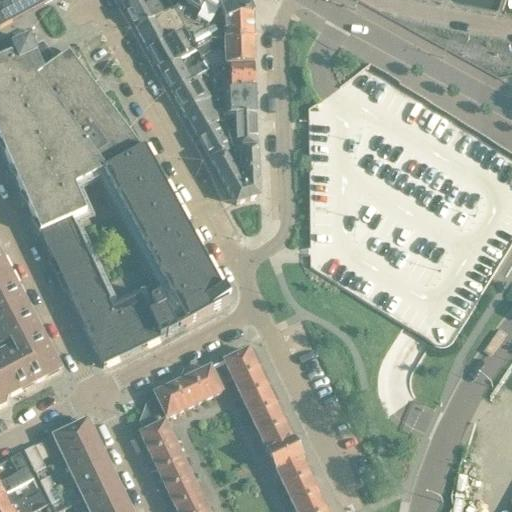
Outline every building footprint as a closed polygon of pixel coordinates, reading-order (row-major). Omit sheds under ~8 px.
[(12,0),(0,0),(0,29),(22,17),(12,0)] [(12,0),(22,17),(53,0),(12,0)] [(119,0),(125,10),(141,0),(119,0)] [(141,0),(125,10),(136,30),(158,18),(156,15),(164,10),(165,13),(173,9),(171,5),(165,8),(166,8),(160,12),(154,1),(155,0),(141,0)] [(167,0),(171,5),(173,9),(174,11),(180,0),(167,0)] [(180,0),(174,11),(185,30),(186,31),(199,18),(210,0),(180,0)] [(245,0),(210,0),(199,18),(186,31),(197,51),(212,42),(253,40),(252,18),(253,17),(246,0),(245,0)] [(174,11),(173,9),(165,13),(164,10),(156,15),(158,18),(136,30),(148,51),(170,39),(168,35),(175,31),(177,35),(185,30),(174,11)] [(186,31),(185,30),(177,35),(175,31),(168,35),(170,39),(148,51),(172,92),(193,81),(192,80),(191,80),(181,61),(196,51),(197,51),(186,31)] [(10,57),(0,61),(0,144),(40,235),(42,239),(72,224),(71,221),(85,214),(73,187),(102,172),(102,174),(143,152),(142,151),(68,52),(54,63),(42,47),(34,50),(29,40),(11,48),(14,57),(11,59),(10,57)] [(212,42),(197,51),(196,51),(201,60),(210,55),(225,54),(226,66),(230,66),(254,65),(253,40),(212,42)] [(255,90),(254,65),(230,66),(231,91),(255,90)] [(329,95),(308,111),(308,125),(309,253),(309,258),(309,269),(320,275),(406,329),(419,337),(434,346),(454,341),(511,248),(511,152),(370,65),(329,95)] [(193,81),(172,92),(184,114),(205,102),(204,98),(207,96),(196,78),(192,80),(193,81)] [(216,91),(225,91),(225,82),(213,82),(216,91)] [(225,91),(216,91),(223,115),(234,115),(256,114),(255,90),(231,91),(225,91)] [(205,102),(184,114),(196,135),(214,124),(221,120),(207,96),(204,98),(205,102)] [(257,148),(256,114),(234,115),(235,150),(238,150),(257,148)] [(214,124),(196,135),(212,163),(224,156),(230,152),(214,124)] [(258,171),(257,148),(238,150),(239,173),(258,171)] [(143,152),(102,174),(186,326),(228,303),(157,174),(143,152)] [(238,180),(224,156),(212,163),(236,205),(247,202),(243,182),(240,180),(238,180)] [(258,171),(239,173),(240,180),(243,182),(247,202),(259,199),(258,171)] [(72,224),(42,239),(82,325),(103,369),(160,342),(159,340),(166,336),(167,337),(171,335),(170,334),(176,330),(158,297),(150,301),(155,311),(148,315),(140,298),(112,311),(108,303),(109,303),(72,224)] [(0,408),(6,405),(7,399),(60,371),(0,255),(0,408)] [(248,351),(224,363),(233,381),(257,370),(248,351)] [(210,369),(209,370),(191,378),(202,402),(221,393),(210,369)] [(257,370),(233,381),(241,400),(266,388),(257,370)] [(202,402),(191,378),(173,387),(184,411),(202,402)] [(147,405),(143,414),(163,421),(184,411),(173,387),(154,396),(156,400),(147,405)] [(266,388),(241,400),(250,418),(275,406),(266,388)] [(283,425),(275,406),(250,418),(259,436),(283,425)] [(163,421),(143,414),(140,423),(144,433),(140,435),(149,454),(173,442),(163,421)] [(63,460),(97,443),(87,422),(53,438),(63,460)] [(283,425),(259,436),(285,490),(309,478),(283,425)] [(182,460),(173,442),(149,454),(157,472),(182,460)] [(107,464),(97,443),(63,460),(73,481),(107,464)] [(35,447),(24,452),(34,474),(45,468),(35,447)] [(0,484),(0,498),(3,497),(33,482),(20,455),(10,460),(17,475),(7,482),(0,484)] [(182,460),(157,472),(166,490),(191,478),(182,460)] [(117,485),(107,464),(73,481),(83,502),(117,485)] [(457,495),(466,497),(468,477),(459,476),(457,495)] [(480,503),(481,477),(469,476),(468,502),(480,503)] [(45,494),(55,489),(49,478),(39,483),(45,494)] [(200,497),(191,478),(166,490),(175,509),(200,497)] [(318,496),(309,478),(285,490),(293,508),(318,496)] [(114,511),(127,506),(117,485),(83,502),(88,511),(114,511)] [(55,489),(45,494),(51,506),(60,501),(55,489)] [(8,508),(3,497),(0,498),(0,511),(18,511),(42,501),(38,493),(8,508)] [(325,511),(318,496),(293,508),(295,511),(325,511)] [(206,511),(200,497),(175,509),(176,511),(206,511)] [(40,511),(46,509),(42,501),(18,511),(40,511)]
